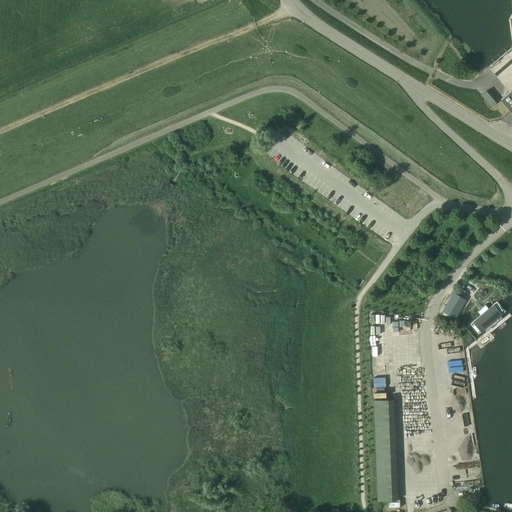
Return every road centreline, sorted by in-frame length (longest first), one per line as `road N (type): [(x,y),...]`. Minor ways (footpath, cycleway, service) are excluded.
road 1 (track): [(0,131),(291,4)]
road 2 (unclassified): [(407,82),(428,114),(511,194)]
road 3 (unclassified): [(407,82),(288,0)]
road 4 (unclassified): [(511,145),(407,82)]
